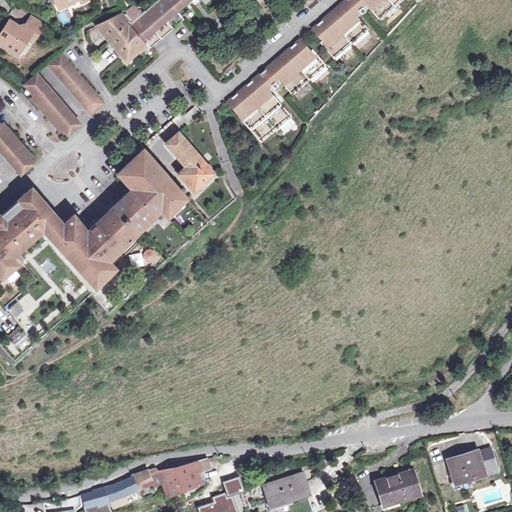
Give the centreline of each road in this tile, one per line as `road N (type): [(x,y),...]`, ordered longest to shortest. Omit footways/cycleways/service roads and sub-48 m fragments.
road 1 (tertiary): [(357,437),(164,455),(64,490),(0,492)]
road 2 (residential): [(0,97),(55,155),(184,46)]
road 3 (residential): [(184,46),(223,92),(330,0)]
road 4 (residential): [(511,322),(450,391),(374,420),(357,437)]
